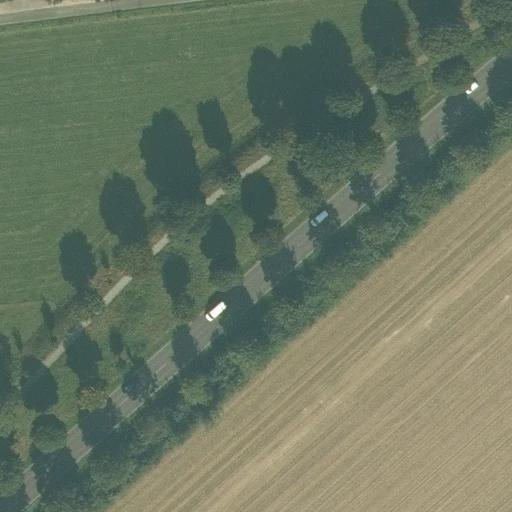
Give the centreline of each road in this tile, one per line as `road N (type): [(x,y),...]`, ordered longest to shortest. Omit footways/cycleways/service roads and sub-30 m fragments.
road 1 (primary): [(0,511),(511,59)]
road 2 (unclassified): [(139,0),(0,16)]
